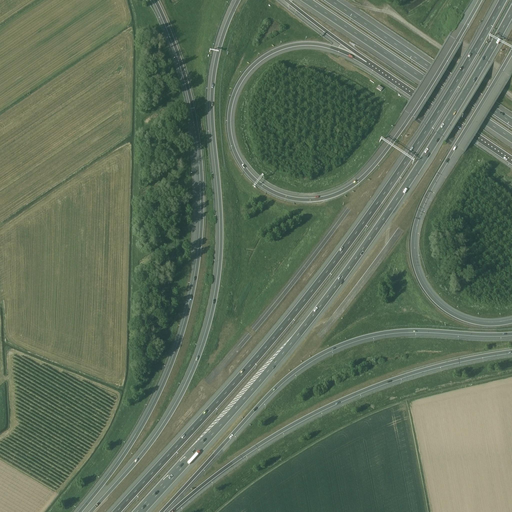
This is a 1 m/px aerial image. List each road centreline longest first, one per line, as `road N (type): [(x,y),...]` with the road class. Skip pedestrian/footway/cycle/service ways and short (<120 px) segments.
road 1 (motorway): [(503,0),(338,257),(116,511)]
road 2 (motorway): [(140,511),(368,242),(511,10)]
road 3 (motorway): [(479,0),(389,147),(345,190),(303,200),(265,188),(241,164),(229,114),(242,77),(280,48),(321,44),(366,62)]
road 4 (motorway): [(238,0),(212,85),(220,228),(208,326),(173,409),(91,511)]
road 5 (motorway): [(154,0),(196,123),(196,276),(160,390),(80,511)]
road 6 (motorway): [(162,511),(280,383),(323,352),(405,330),(511,333)]
road 7 (motorway): [(171,511),(234,460),(314,412),(414,372),(511,351)]
road 8 (motorway): [(511,321),(481,324),(443,308),(425,289),(412,252),(428,192),(511,51)]
road 9 (motorway): [(305,0),(511,138)]
road 10 (motorway): [(511,122),(328,0)]
road 11 (motorway): [(366,62),(511,160)]
